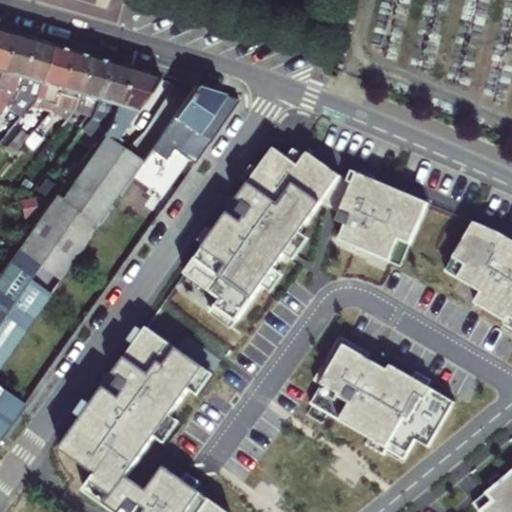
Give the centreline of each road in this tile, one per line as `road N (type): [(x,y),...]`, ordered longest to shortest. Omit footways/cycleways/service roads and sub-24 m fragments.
road 1 (residential): [(0,482),(282,86)]
road 2 (tertiary): [(282,86),(0,3)]
road 3 (tertiary): [(511,181),(282,86)]
